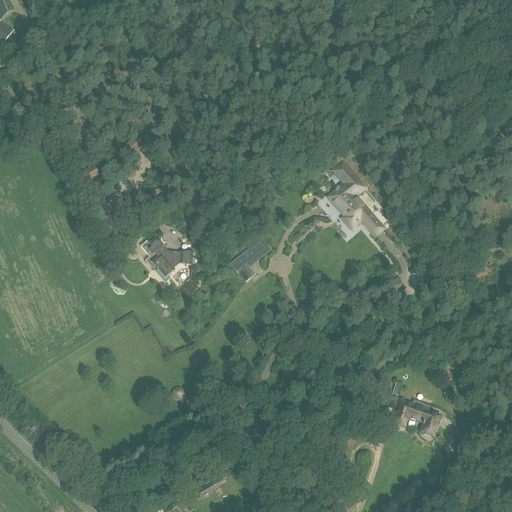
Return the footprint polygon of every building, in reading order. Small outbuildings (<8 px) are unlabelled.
[(0,4),(0,44),(3,47),(13,34),(0,23),(0,16),(4,15),(0,4)] [(131,156),(144,144),(136,135),(123,148),(131,156)] [(343,185),(328,198),(344,218),(342,220),(346,225),(349,223),(353,228),(360,221),(375,237),(383,230),(354,197),(364,189),(342,163),(332,172),(343,185)] [(100,175),(94,165),(78,175),(84,184),(100,175)] [(164,246),(160,241),(158,242),(156,239),(149,245),(147,242),(141,247),(150,258),(153,255),(156,259),(151,264),(154,267),(152,269),(155,272),(157,270),(165,280),(182,265),(187,265),(187,266),(192,266),(193,252),(187,252),(180,252),(180,254),(167,253),(163,248),(164,246)] [(264,244),(235,268),(244,279),(273,255),(264,244)] [(183,279),(189,273),(184,268),(178,273),(183,279)] [(170,286),(181,279),(179,275),(167,282),(170,286)] [(398,398),(402,386),(396,384),(392,396),(398,398)] [(400,401),(392,426),(403,430),(407,419),(423,425),(420,434),(432,439),(440,418),(428,413),(428,411),(430,406),(414,401),(413,406),(400,401)] [(167,511),(182,511),(185,510),(177,502),(167,511)]
